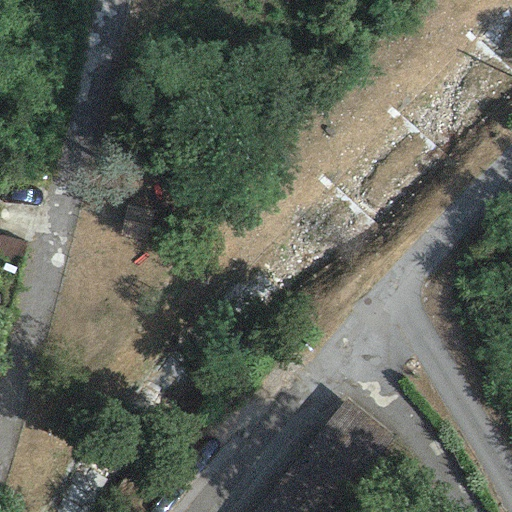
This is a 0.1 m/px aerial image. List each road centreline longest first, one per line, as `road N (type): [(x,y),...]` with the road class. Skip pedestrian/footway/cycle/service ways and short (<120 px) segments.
road 1 (residential): [(0,411),(111,0)]
road 2 (residential): [(511,503),(394,307),(511,198)]
